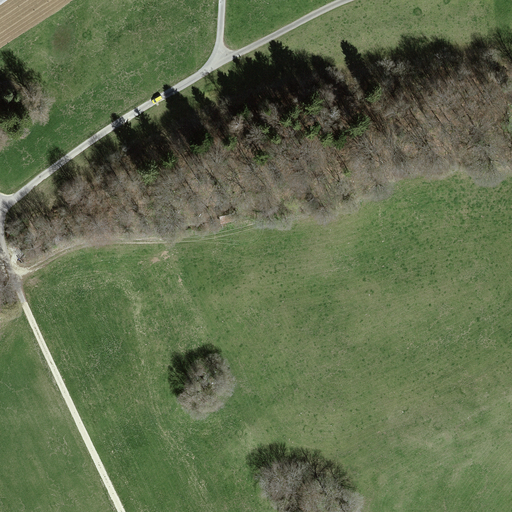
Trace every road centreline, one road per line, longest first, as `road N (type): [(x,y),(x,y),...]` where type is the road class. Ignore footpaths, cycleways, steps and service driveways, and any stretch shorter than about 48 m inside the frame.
road 1 (track): [(123,511),(0,236)]
road 2 (track): [(15,272),(83,246),(169,241),(287,214)]
road 3 (unclassified): [(222,64),(157,98),(6,208)]
